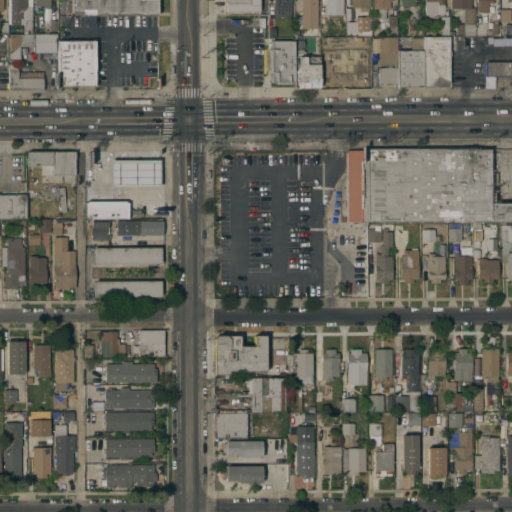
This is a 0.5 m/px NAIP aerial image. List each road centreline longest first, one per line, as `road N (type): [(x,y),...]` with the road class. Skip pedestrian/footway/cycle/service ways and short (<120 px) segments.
road 1 (residential): [(0,320),(511,316)]
road 2 (residential): [(0,510),(511,506)]
road 3 (primary): [(297,117),(511,114)]
